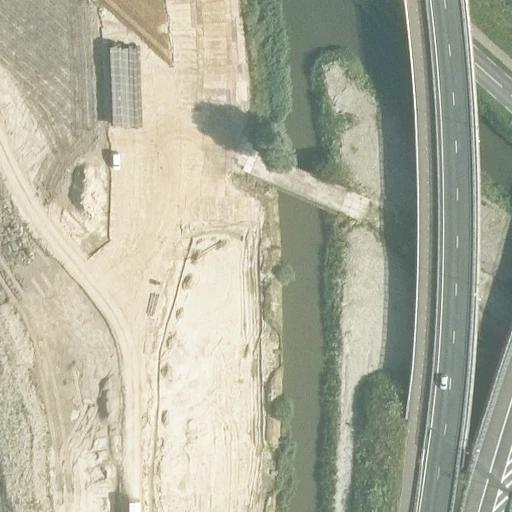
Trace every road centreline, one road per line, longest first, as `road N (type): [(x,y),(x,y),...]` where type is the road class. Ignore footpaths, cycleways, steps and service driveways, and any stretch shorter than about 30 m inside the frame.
road 1 (motorway): [(442,0),(457,192),(432,511)]
road 2 (track): [(511,338),(363,213),(233,148)]
road 3 (secondary): [(511,98),(402,0)]
